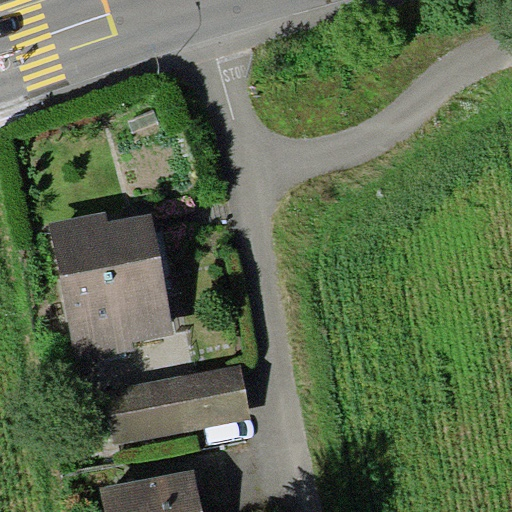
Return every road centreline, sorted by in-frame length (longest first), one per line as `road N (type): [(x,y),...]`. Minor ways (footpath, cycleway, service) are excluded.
road 1 (residential): [(207,0),(249,165),(308,511)]
road 2 (secondary): [(0,63),(193,0)]
